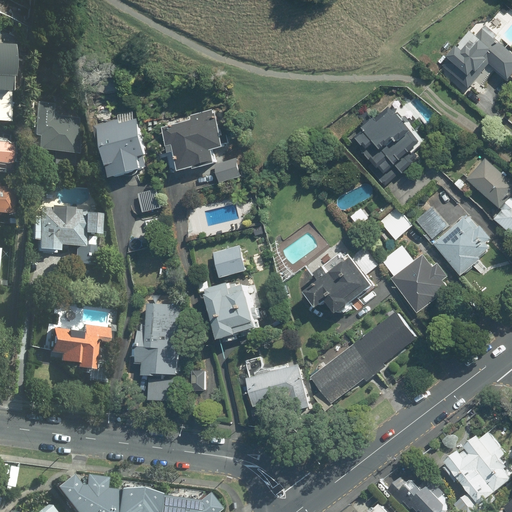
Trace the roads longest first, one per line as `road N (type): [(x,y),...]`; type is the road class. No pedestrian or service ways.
road 1 (track): [(115,0),(140,23),(244,65),(318,77),(414,76),(511,151)]
road 2 (secondary): [(312,499),(503,353)]
road 3 (secondary): [(0,426),(203,453)]
road 4 (secondary): [(203,453),(260,456),(287,470),(312,499)]
